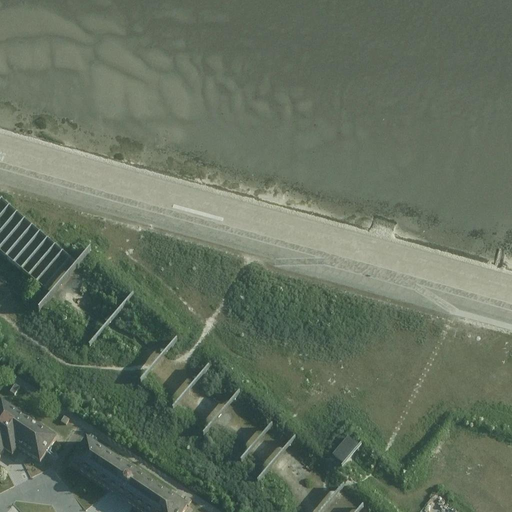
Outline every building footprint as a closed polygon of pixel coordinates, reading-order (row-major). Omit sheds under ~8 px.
[(15,384),(11,391),(16,394),(20,387),(15,384)] [(0,456),(4,451),(13,456),(18,448),(42,463),(58,438),(25,417),(0,401),(0,456)] [(65,416),(62,422),(67,425),(70,419),(65,416)] [(334,456),(344,465),(362,445),(352,436),(334,456)] [(182,511),(188,504),(87,437),(69,464),(121,498),(141,511),(182,511)] [(362,511),(366,508),(358,500),(347,511),(362,511)]
